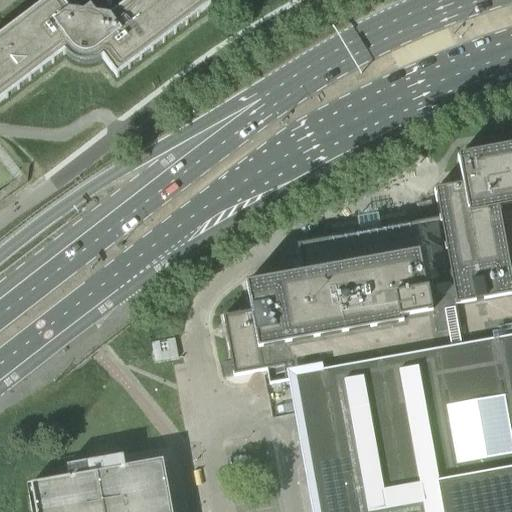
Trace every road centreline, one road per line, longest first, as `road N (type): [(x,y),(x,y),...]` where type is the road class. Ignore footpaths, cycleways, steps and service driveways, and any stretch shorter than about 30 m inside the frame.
road 1 (secondary): [(0,372),(241,189),(316,142),(430,86),(511,57)]
road 2 (secondary): [(306,74),(0,316)]
road 3 (motorway): [(306,74),(82,193),(0,256)]
road 4 (secondary): [(453,0),(306,74)]
